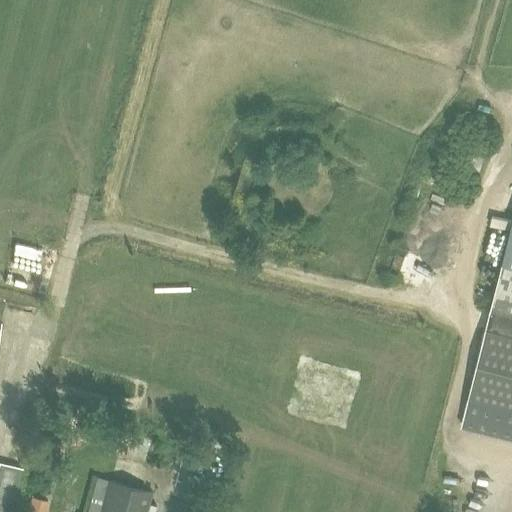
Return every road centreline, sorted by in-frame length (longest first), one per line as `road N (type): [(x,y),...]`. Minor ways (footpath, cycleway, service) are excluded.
road 1 (track): [(511,103),(452,315),(103,227),(161,0)]
road 2 (track): [(452,315),(468,344),(447,422),(447,436),(458,444)]
road 3 (track): [(511,103),(479,83),(476,71),(495,0)]
